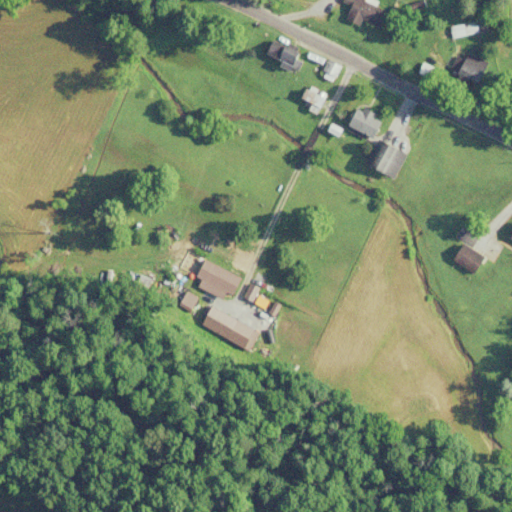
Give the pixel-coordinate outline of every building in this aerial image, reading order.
[(371,29),(378,9),(370,7),(372,0),(331,0),(331,1),(341,5),(337,17),(371,29)] [(444,23),(445,35),(480,32),(479,20),(444,23)] [(289,69),(297,55),(266,38),(258,52),(289,69)] [(449,67),(471,82),(484,63),(462,48),(449,67)] [(313,74),(327,81),(336,66),(322,58),(313,74)] [(302,108),(310,112),(318,97),(301,88),(296,97),(305,102),(302,108)] [(353,140),(374,129),(362,104),(341,115),(353,140)] [(400,150),(371,137),(358,166),(387,178),(400,150)] [(511,220),(502,238),(511,242),(511,220)] [(445,258),(467,273),(478,257),(457,242),(445,258)]
